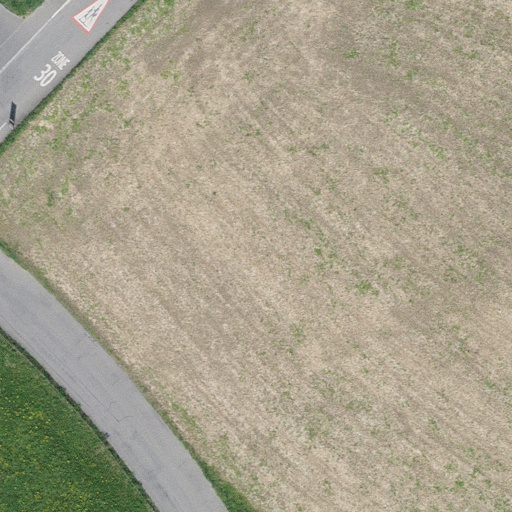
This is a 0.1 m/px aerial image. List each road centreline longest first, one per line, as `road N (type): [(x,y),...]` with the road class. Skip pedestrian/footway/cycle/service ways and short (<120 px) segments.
road 1 (residential): [(208,511),(184,470),(0,290)]
road 2 (residential): [(105,0),(0,108)]
